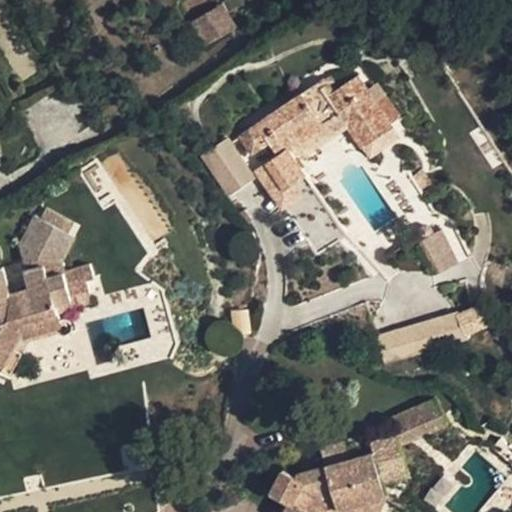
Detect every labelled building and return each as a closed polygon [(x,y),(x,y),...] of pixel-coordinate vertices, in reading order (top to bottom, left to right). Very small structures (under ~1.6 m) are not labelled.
[(223,3),(206,12),(220,36),(237,26),(223,3)] [(206,12),(191,21),(205,45),(220,36),(206,12)] [(338,114),(347,127),(360,146),(394,122),(362,75),(330,96),(320,82),(239,136),(251,153),(269,141),(279,156),(267,164),(283,187),(290,182),(307,171),(300,161),(291,147),(338,114)] [(347,127),(338,114),(291,147),(300,161),(347,127)] [(230,194),(255,176),(229,137),(203,153),(230,194)] [(283,187),(267,164),(259,169),(283,205),(298,195),(290,182),(283,187)] [(47,208),(40,219),(65,232),(72,220),(47,208)] [(0,365),(4,368),(25,331),(26,336),(62,325),(59,312),(74,307),(72,300),(100,292),(91,263),(66,271),(63,262),(75,237),(65,232),(40,219),(35,215),(18,246),(30,286),(12,291),(4,268),(0,269),(0,365)] [(439,271),(459,261),(443,229),(423,240),(439,271)] [(460,313),(469,331),(491,320),(482,302),(460,313)] [(233,308),(235,334),(250,332),(248,307),(233,308)] [(62,325),(26,336),(28,342),(64,331),(62,325)] [(25,331),(4,368),(11,371),(28,342),(26,336),(25,331)] [(432,430),(449,422),(438,397),(421,405),(424,412),(432,430)] [(392,417),(396,425),(424,412),(421,405),(421,404),(392,417)] [(424,412),(396,425),(398,431),(401,443),(432,430),(424,412)] [(384,482),(410,474),(401,443),(398,431),(372,439),(375,451),(350,458),(345,441),(321,448),(326,465),(295,474),(285,467),(272,493),(290,503),(285,511),(330,511),(337,500),(385,486),(384,482)] [(385,486),(337,500),(341,509),(388,495),(385,486)] [(340,511),(341,509),(337,500),(330,511),(340,511)]
